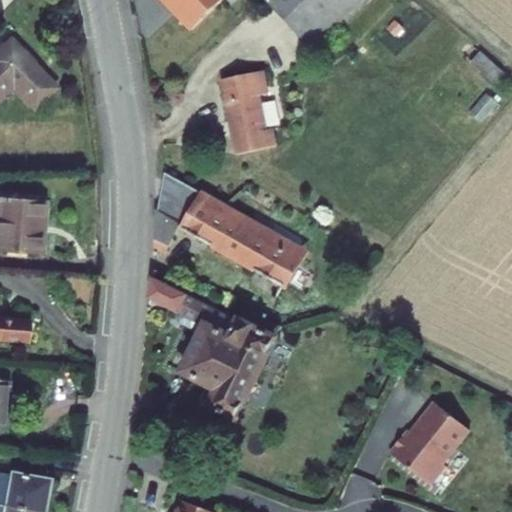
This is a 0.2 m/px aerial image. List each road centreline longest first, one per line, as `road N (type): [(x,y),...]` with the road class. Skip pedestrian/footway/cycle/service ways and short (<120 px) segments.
road 1 (tertiary): [(100,0),(131,193),(128,318),(110,449)]
road 2 (residential): [(110,449),(278,511)]
road 3 (unknown): [(359,511),(412,393)]
